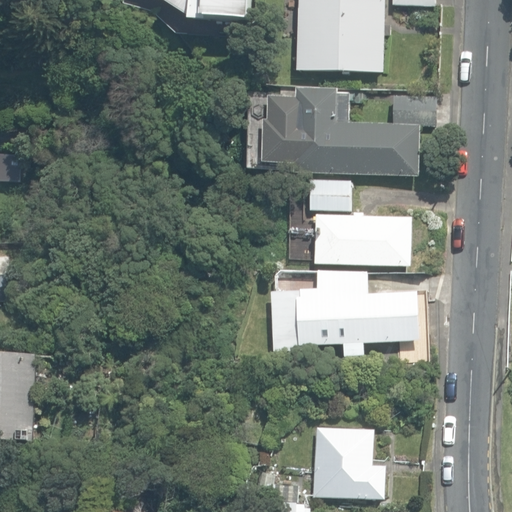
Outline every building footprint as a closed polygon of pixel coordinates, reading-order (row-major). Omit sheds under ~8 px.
[(158,0),(192,23),(209,23),(209,20),(252,23),(252,0),(158,0)] [(300,0),(298,72),(386,74),(387,37),(392,37),(392,27),(386,27),(387,0),(300,0)] [(295,175),(421,178),(422,132),(440,132),(441,100),(408,99),(407,125),(350,124),(351,96),(340,95),(340,90),(298,89),(295,175)] [(270,111),(283,111),(285,93),(271,93),(270,111)] [(312,212),(352,214),(353,183),(312,181),(312,212)] [(317,265),(412,268),(414,219),(365,217),(365,214),(356,214),(356,218),(318,217),(317,265)] [(345,346),(347,358),(367,358),(366,344),(422,343),(420,294),(370,296),(370,274),(320,274),(320,291),(302,291),(302,293),(274,293),(274,294),(276,352),(307,352),(307,348),(345,346)] [(0,441),(35,443),(39,356),(0,354),(0,441)] [(388,501),(389,467),(376,466),(378,430),(318,427),(315,498),(388,501)] [(234,467),(236,450),(215,447),(213,464),(234,467)] [(275,499),(276,485),(268,484),(267,492),(272,493),(271,499),(275,499)] [(275,511),(312,511),(307,511),(307,507),(299,507),(300,488),(277,486),(275,511)]
